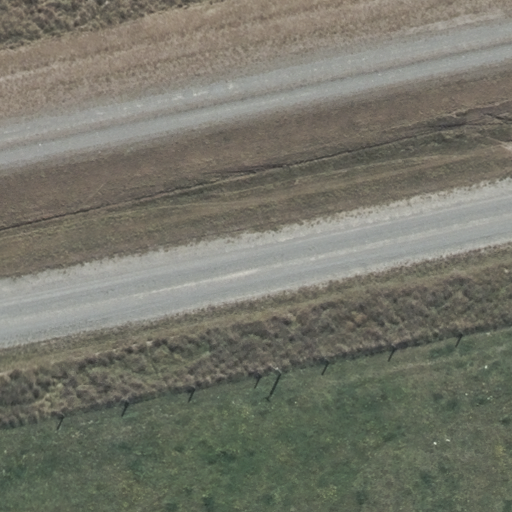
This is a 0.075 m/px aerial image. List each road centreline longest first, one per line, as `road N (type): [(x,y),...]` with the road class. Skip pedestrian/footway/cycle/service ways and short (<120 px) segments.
road 1 (unclassified): [(511,202),(0,315)]
road 2 (track): [(0,149),(511,42)]
